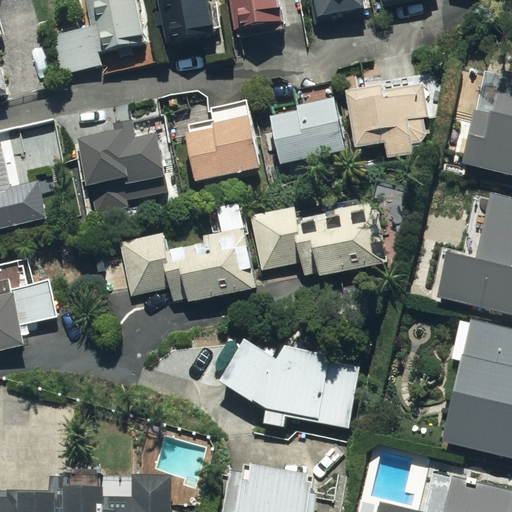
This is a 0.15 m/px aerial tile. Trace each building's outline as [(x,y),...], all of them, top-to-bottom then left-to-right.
[(88,0),(96,28),(55,38),(65,76),(109,64),(106,51),(157,38),(147,0),(88,0)] [(165,0),(176,46),(234,33),(226,0),(165,0)] [(237,0),(245,33),(290,22),(288,15),(299,12),(295,0),(237,0)] [(380,8),(378,0),(314,0),(317,12),(325,10),(328,22),(380,8)] [(0,103),(20,98),(0,27),(0,103)] [(511,71),(504,115),(489,112),(478,168),(511,174),(511,71)] [(354,93),(354,95),(366,149),(393,143),(397,159),(424,153),(422,142),(435,139),(431,121),(438,120),(429,76),(354,93)] [(280,105),(282,115),(292,167),(357,155),(344,85),(305,93),(307,100),(280,105)] [(209,185),(212,185),(278,168),(261,99),(221,109),(223,120),(195,127),(209,185)] [(9,144),(0,145),(0,231),(61,218),(52,180),(18,187),(9,144)] [(511,197),(502,195),(487,257),(462,252),(451,299),(511,313),(511,197)] [(262,227),(270,272),(312,264),(315,280),(403,263),(391,202),(342,211),(343,218),(311,224),(308,206),(259,215),(262,227)] [(185,307),(273,290),(270,272),(262,227),(178,242),(176,234),(127,243),(137,297),(182,289),(185,307)] [(0,355),(36,348),(31,325),(66,319),(59,279),(22,286),(21,278),(0,281),(0,355)] [(511,323),(487,317),(455,444),(511,458),(511,323)] [(255,338),(230,382),(274,406),(271,425),(297,429),(298,419),(364,428),(372,367),(345,364),(350,354),(307,335),(291,358),(281,353),(255,338)] [(235,467),(228,511),(326,511),(332,474),(254,462),(253,470),(235,467)] [(511,511),(511,487),(438,474),(430,511),(427,511),(392,506),(390,511),(511,511)] [(59,492),(0,491),(0,511),(184,511),(185,476),(143,476),(143,499),(123,498),(123,491),(80,491),(80,478),(60,478),(59,492)]
